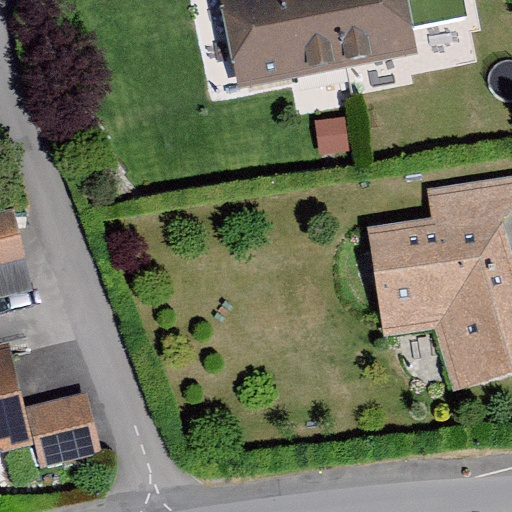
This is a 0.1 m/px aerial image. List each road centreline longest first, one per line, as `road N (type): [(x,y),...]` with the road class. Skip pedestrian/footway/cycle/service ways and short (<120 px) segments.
road 1 (residential): [(0,63),(162,511)]
road 2 (residential): [(220,511),(511,486)]
